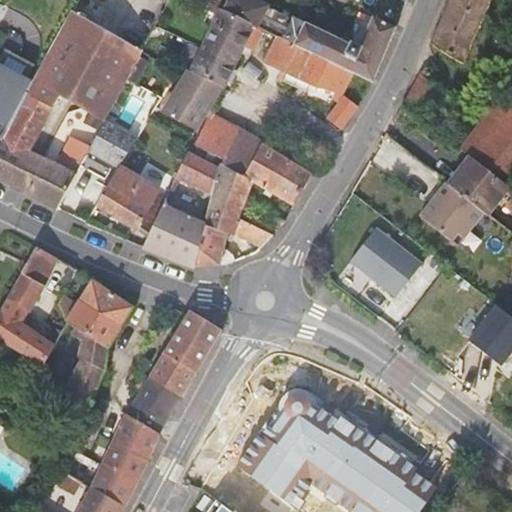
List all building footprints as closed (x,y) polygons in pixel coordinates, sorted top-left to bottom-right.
[(251,0),(228,0),(227,2),(226,4),(221,0),(213,0),(208,10),(217,16),(207,40),(239,56),(244,47),(252,52),(262,30),(255,27),(266,7),(251,0)] [(462,63),(489,0),(450,0),(432,44),(462,63)] [(283,40),(293,19),(266,7),(255,27),(262,30),(252,52),(263,58),(274,36),(278,38),(283,40)] [(95,24),(72,11),(27,93),(25,92),(19,103),(15,111),(7,127),(0,140),(0,181),(11,187),(30,151),(57,98),(52,95),(58,95),(68,75),(67,74),(73,62),(75,63),(95,24)] [(372,84),(396,29),(372,18),(359,48),(352,44),(351,46),(294,18),(293,19),(283,40),(352,74),(372,84)] [(141,53),(142,51),(95,24),(75,63),(73,62),(67,74),(68,75),(58,95),(88,113),(85,120),(94,125),(98,119),(104,123),(132,72),(140,76),(149,59),(141,55),(142,54),(141,53)] [(359,107),(342,94),(352,74),(283,40),(278,38),(266,62),(283,70),(282,72),(310,85),(316,88),(327,91),(336,90),(336,92),(333,99),(338,104),(327,119),(341,130),(359,107)] [(239,56),(207,40),(202,50),(191,71),(191,72),(221,87),(224,89),(226,84),(233,69),(239,56)] [(181,66),(191,71),(202,50),(190,44),(181,61),(183,62),(181,66)] [(0,123),(7,127),(15,111),(0,103),(0,97),(2,94),(19,103),(25,92),(31,80),(0,64),(0,123)] [(233,69),(226,84),(229,85),(236,71),(233,69)] [(221,87),(191,72),(190,72),(164,115),(195,130),(221,87)] [(307,91),(310,85),(282,72),(278,81),(282,83),(284,80),(307,91)] [(445,89),(423,72),(406,101),(425,115),(445,89)] [(459,149),(469,157),(510,189),(511,186),(511,90),(506,86),(459,149)] [(0,97),(0,103),(15,111),(19,103),(2,94),(0,97)] [(131,137),(136,140),(151,116),(145,113),(131,137)] [(225,161),(241,131),(210,115),(194,145),(225,161)] [(120,167),(136,140),(131,137),(104,123),(91,147),(89,151),(119,168),(120,167)] [(262,143),(241,131),(225,161),(223,166),(243,175),(262,143)] [(89,151),(91,147),(71,137),(58,165),(42,158),(24,193),(24,194),(57,210),(89,151)] [(292,162),(262,143),(243,175),(253,180),(294,206),(321,161),(300,149),(292,162)] [(42,158),(30,151),(11,187),(24,193),(42,158)] [(503,228),(487,216),(510,189),(469,157),(448,185),(406,152),(386,179),(483,254),(503,228)] [(219,168),(188,153),(176,177),(212,195),(219,168)] [(220,164),(219,168),(212,195),(210,204),(239,219),(253,180),(243,175),(223,166),(220,164)] [(167,195),(120,167),(119,168),(97,204),(138,230),(139,229),(148,235),(162,206),(167,195)] [(204,225),(194,267),(229,264),(235,262),(233,255),(227,251),(223,250),(225,241),(231,243),(234,235),(262,248),(273,235),(256,227),(239,219),(210,204),(204,225)] [(148,235),(143,247),(194,267),(204,225),(162,206),(148,235)] [(265,209),(256,227),(273,235),(284,225),(286,222),(265,209)] [(350,261),(395,296),(420,265),(375,230),(350,261)] [(486,255),(511,276),(511,259),(494,245),(486,255)] [(58,258),(37,247),(0,310),(0,340),(29,359),(24,369),(32,374),(38,365),(42,367),(54,346),(23,325),(45,287),(58,258)] [(92,280),(67,321),(75,327),(87,335),(81,359),(59,402),(87,415),(106,370),(109,349),(134,307),(92,280)] [(51,308),(62,333),(67,324),(59,304),(51,308)] [(511,318),(496,306),(469,341),(500,366),(511,352),(511,350),(511,318)] [(155,366),(142,358),(127,382),(140,391),(149,377),(182,398),(223,331),(190,310),(155,366)] [(77,357),(81,359),(87,335),(75,327),(71,334),(81,342),(77,357)] [(133,419),(161,435),(182,398),(149,377),(140,391),(134,402),(141,406),(133,419)] [(283,391),(239,468),(297,511),(314,487),(347,511),(416,511),(439,480),(306,390),(294,387),(283,391)] [(141,406),(134,402),(126,415),(133,419),(141,406)] [(91,487),(125,506),(161,435),(133,419),(126,415),(91,487)] [(91,487),(78,511),(45,511),(39,508),(37,511),(121,511),(125,506),(91,487)] [(232,511),(217,500),(207,511),(232,511)]
